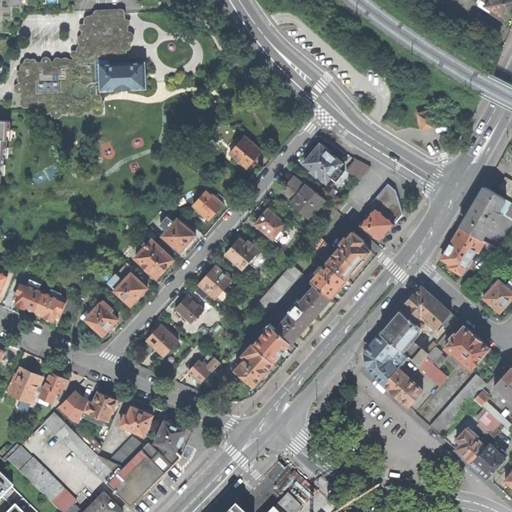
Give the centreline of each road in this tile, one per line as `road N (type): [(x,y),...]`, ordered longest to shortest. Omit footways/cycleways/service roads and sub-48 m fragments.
road 1 (residential): [(101,367),(331,103)]
road 2 (secondary): [(273,422),(361,481),(498,511)]
road 3 (secondary): [(273,422),(287,417),(406,279),(411,259)]
road 4 (secondary): [(411,259),(288,390),(272,409),(273,422)]
road 5 (residential): [(455,194),(331,103)]
road 6 (residential): [(231,423),(101,367)]
road 7 (residential): [(331,103),(239,0)]
